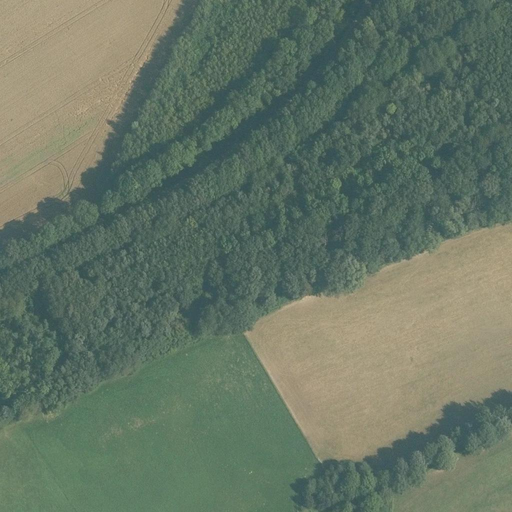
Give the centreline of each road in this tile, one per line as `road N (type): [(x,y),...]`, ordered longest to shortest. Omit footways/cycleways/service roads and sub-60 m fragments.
road 1 (track): [(511,23),(502,11),(287,155),(0,306)]
road 2 (unclassified): [(0,282),(231,155),(319,75),(372,0)]
road 3 (track): [(511,420),(337,511)]
